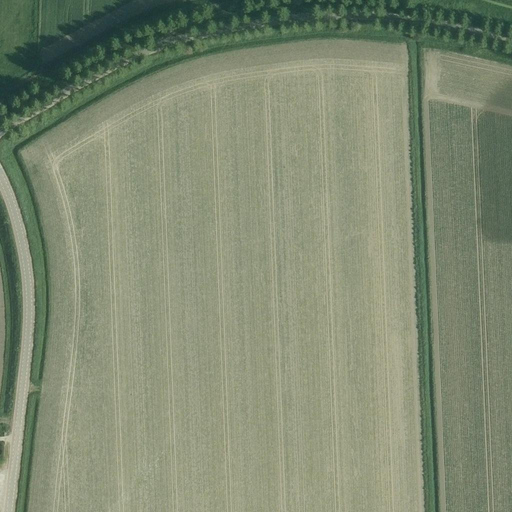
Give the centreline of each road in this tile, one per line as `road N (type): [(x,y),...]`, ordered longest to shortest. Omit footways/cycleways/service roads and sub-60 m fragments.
road 1 (unclassified): [(0,131),(151,49),(215,31),(358,15),(511,39)]
road 2 (unclassified): [(8,511),(28,302),(0,176)]
